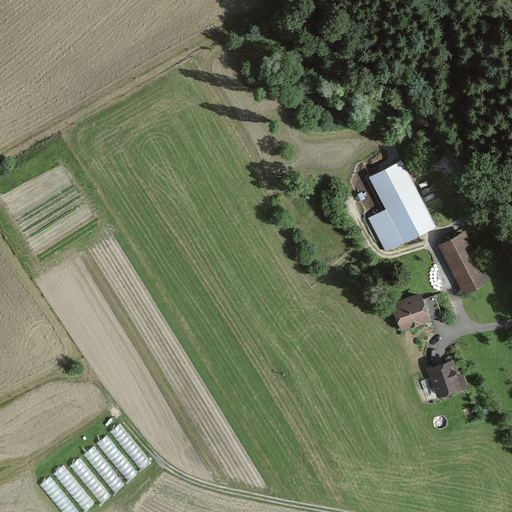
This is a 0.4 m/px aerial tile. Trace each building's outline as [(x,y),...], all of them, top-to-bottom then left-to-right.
[(407,161),(373,177),(389,210),(371,219),(386,250),(438,225),(407,161)] [(467,234),(444,245),(468,292),(491,280),(467,234)] [(364,265),(355,269),(360,278),(368,274),(364,265)] [(436,290),(399,303),(407,328),(445,316),(436,290)] [(461,358),(435,366),(444,396),(470,388),(461,358)]
